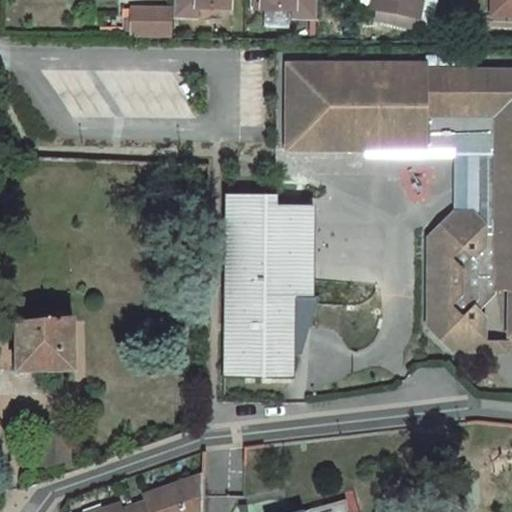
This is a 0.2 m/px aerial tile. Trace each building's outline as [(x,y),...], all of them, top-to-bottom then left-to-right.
[(173,0),(173,17),(197,17),(197,9),(229,10),(229,0),(173,0)] [(261,0),(261,10),(293,11),(293,18),(316,19),(316,0),(261,0)] [(376,0),(374,10),(379,11),(414,18),(419,19),(436,22),(439,0),(376,0)] [(511,0),(492,0),(492,15),(511,15),(511,0)] [(170,9),(132,8),(131,35),(170,36),(170,9)] [(414,18),(379,11),(377,20),(412,27),(414,18)] [(426,65),(288,65),(288,150),(366,150),(366,143),(381,142),(381,150),(425,150),(425,116),(474,117),(474,115),(497,116),(497,227),(485,227),(485,226),(480,221),(473,214),(453,214),(429,237),(439,248),(429,259),(429,306),(439,317),(429,327),(453,352),(473,352),(485,344),(485,316),(480,311),(485,307),(485,280),(496,280),(496,290),(510,290),(510,336),(511,336),(511,72),(474,73),(475,71),(426,71),(426,65)] [(425,116),(425,150),(470,150),(470,147),(481,147),(480,221),(485,226),(485,227),(497,227),(497,116),(474,115),(474,117),(425,116)] [(262,197),(226,196),(223,378),(293,379),(293,340),(294,298),(313,298),(315,208),(275,208),(262,208),(262,197)] [(439,248),(429,237),(429,259),(439,248)] [(496,280),(485,280),(485,307),(496,295),(496,290),(496,280)] [(313,298),(294,298),(293,340),(301,341),(319,298),(313,298)] [(208,305),(185,308),(186,325),(208,323),(208,305)] [(439,317),(429,306),(429,327),(439,317)] [(74,318),(16,323),(17,360),(42,359),(42,372),(74,372),(74,318)] [(508,344),(485,344),(473,352),(507,352),(508,344)] [(42,359),(17,360),(17,372),(42,372),(42,359)] [(69,437),(39,437),(39,466),(69,466),(69,437)] [(202,511),(203,478),(203,476),(145,496),(147,502),(121,511),(119,505),(99,511),(202,511)] [(348,511),(350,511),(346,500),(303,511),(348,511)]
